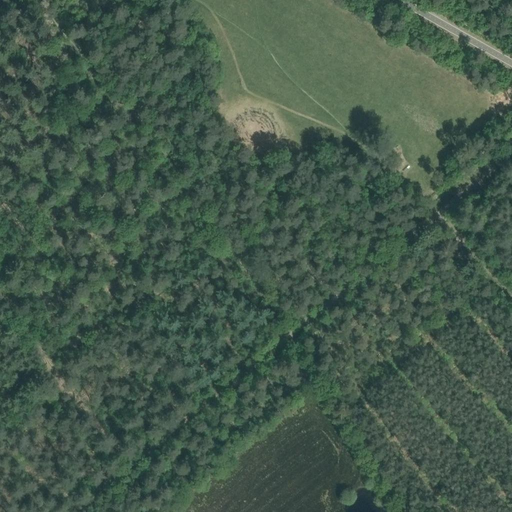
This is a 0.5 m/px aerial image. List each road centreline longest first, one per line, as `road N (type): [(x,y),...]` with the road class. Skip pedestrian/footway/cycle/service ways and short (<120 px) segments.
road 1 (track): [(62,511),(436,211)]
road 2 (unclassified): [(511,63),(400,0)]
